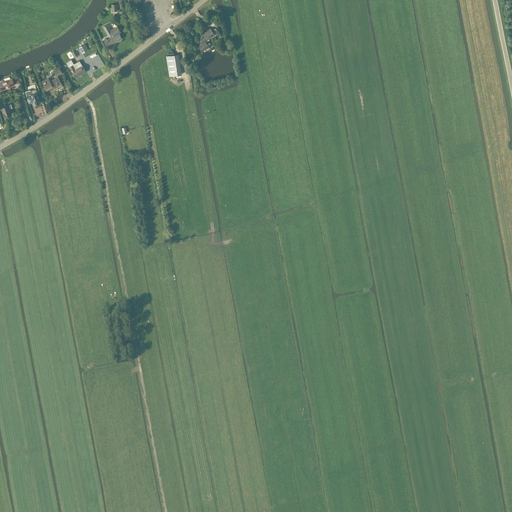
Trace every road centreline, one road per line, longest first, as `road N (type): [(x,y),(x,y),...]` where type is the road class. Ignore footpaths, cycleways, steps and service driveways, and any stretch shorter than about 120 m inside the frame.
road 1 (track): [(91,105),(165,511)]
road 2 (tertiary): [(0,148),(204,0)]
